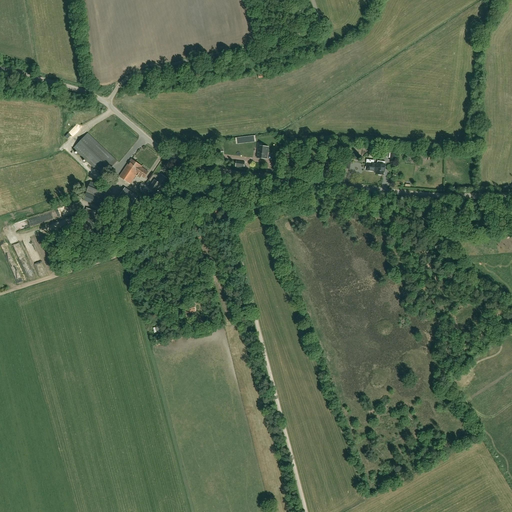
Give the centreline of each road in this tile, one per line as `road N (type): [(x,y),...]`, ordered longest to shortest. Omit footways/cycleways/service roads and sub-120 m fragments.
road 1 (unclassified): [(511,196),(415,195),(198,168),(168,156),(106,104)]
road 2 (track): [(307,511),(230,218)]
road 3 (unclassified): [(106,104),(118,84),(142,71),(313,31),(312,0)]
road 4 (track): [(132,251),(0,293)]
